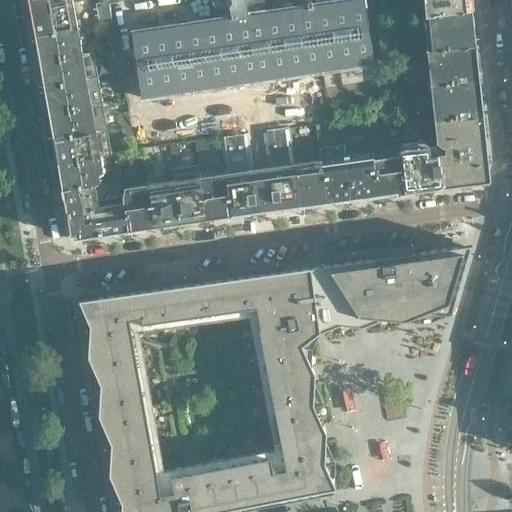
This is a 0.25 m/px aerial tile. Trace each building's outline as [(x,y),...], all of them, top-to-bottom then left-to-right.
[(67,0),(26,0),(28,11),(68,4),(67,0)] [(265,13),(263,0),(211,0),(212,0),(212,2),(213,3),(213,4),(214,5),(216,7),(218,7),(219,8),(221,8),(222,8),(234,6),(235,17),(133,32),(143,99),(370,65),(362,8),(366,8),(364,0),(352,0),(312,6),(310,0),(309,0),(306,1),(306,7),(265,13)] [(472,10),(470,0),(423,0),(425,15),(428,15),(472,10)] [(72,29),(68,4),(28,11),(33,36),(72,29)] [(109,10),(99,12),(101,24),(111,22),(109,10)] [(475,46),(472,10),(428,15),(432,50),(475,46)] [(113,34),(111,22),(101,24),(103,36),(113,34)] [(77,55),(72,29),(33,36),(37,62),(77,55)] [(479,81),(475,46),(432,50),(435,85),(479,81)] [(82,80),(77,55),(37,62),(42,88),(82,80)] [(120,73),(118,61),(108,63),(110,75),(120,73)] [(123,86),(120,73),(110,75),(113,88),(123,86)] [(86,106),(82,80),(42,88),(47,113),(86,106)] [(483,116),(479,81),(435,85),(439,120),(483,116)] [(91,132),(86,106),(47,113),(51,139),(91,132)] [(130,125),(128,113),(118,115),(120,126),(130,125)] [(486,150),(483,116),(439,120),(442,147),(444,147),(445,154),(445,155),(486,150)] [(132,139),(130,125),(120,126),(122,141),(132,139)] [(301,208),(295,168),(290,129),(263,133),(268,172),(253,174),(247,135),(220,139),(226,178),(231,218),(301,208)] [(96,157),(91,132),(51,139),(56,164),(96,157)] [(441,188),(438,155),(430,156),(429,147),(401,150),(401,153),(405,193),(441,188)] [(489,179),(486,150),(445,155),(445,154),(438,155),(441,188),(487,182),(488,182),(489,181),(489,180),(489,179)] [(405,193),(401,153),(373,157),(378,197),(405,193)] [(100,183),(96,157),(56,164),(60,190),(98,183),(100,183)] [(378,197),(373,157),(347,161),(353,201),(378,197)] [(353,201),(347,161),(321,165),(327,205),(353,201)] [(327,205),(321,165),(295,168),(301,208),(327,205)] [(231,218),(226,178),(200,182),(206,222),(231,218)] [(206,222),(200,182),(174,185),(180,225),(206,222)] [(128,232),(123,197),(101,200),(98,183),(60,190),(68,233),(67,234),(67,235),(68,235),(69,236),(70,236),(71,235),(74,238),(74,239),(74,240),(75,240),(76,241),(77,241),(77,240),(78,240),(128,232)] [(180,225),(174,185),(149,189),(154,229),(180,225)] [(154,229),(149,189),(124,192),(123,197),(128,232),(154,229)] [(471,245),(80,300),(78,300),(78,301),(79,301),(81,305),(88,348),(88,357),(91,365),(99,407),(99,416),(102,423),(110,466),(109,475),(113,483),(117,511),(216,511),(335,489),(336,489),(336,488),(336,489),(334,484),(304,333),(445,313),(445,314),(450,315),(451,315),(451,312),(471,245)]
